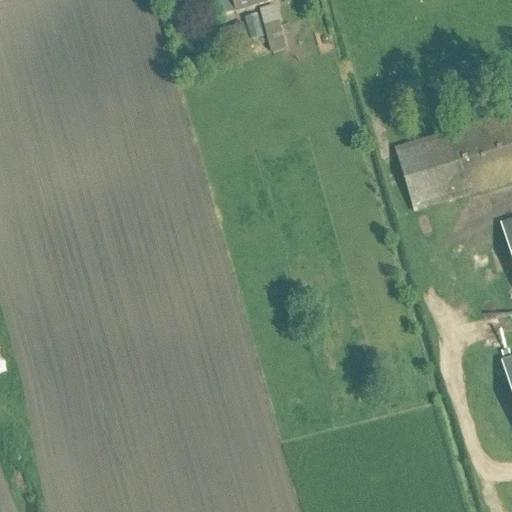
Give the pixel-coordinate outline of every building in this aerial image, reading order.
[(232,0),(237,13),(275,1),(274,0),(232,0)] [(260,12),(271,56),(286,52),(275,8),(260,12)] [(218,33),(224,51),(249,44),(243,25),(218,33)] [(414,214),(473,196),(511,184),(511,219),(497,224),(511,272),(511,117),(395,153),(414,214)] [(511,398),(511,361),(502,364),(511,398)]
